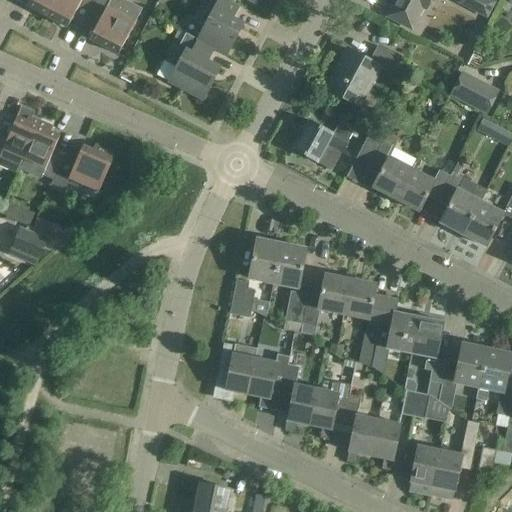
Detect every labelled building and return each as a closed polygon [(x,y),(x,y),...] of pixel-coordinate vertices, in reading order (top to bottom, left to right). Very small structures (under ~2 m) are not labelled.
[(47,17),(56,0),(28,0),(26,6),(47,17)] [(56,0),(47,17),(68,28),(74,17),(85,23),(96,0),(56,0)] [(111,0),(96,0),(85,23),(95,28),(90,40),(118,55),(135,23),(108,9),(112,0),(111,0)] [(213,49),(215,50),(228,57),(245,24),(234,19),(241,6),(228,0),(214,0),(201,26),(206,28),(200,41),(214,48),(213,49)] [(398,0),(389,18),(412,30),(423,9),(426,10),(431,0),(398,0)] [(496,3),(490,0),(457,0),(455,4),(487,20),(496,3)] [(208,62),(215,50),(213,49),(214,48),(200,41),(187,34),(171,65),(166,62),(158,76),(204,100),(221,69),(208,62)] [(349,51),(328,89),(361,107),(381,68),(395,76),(403,60),(378,47),(371,62),(349,51)] [(481,52),(475,49),(467,65),(473,68),(484,66),(481,52)] [(463,72),(450,96),(487,116),(500,91),(463,72)] [(0,131),(0,158),(22,168),(41,122),(33,118),(35,112),(22,107),(18,117),(10,136),(0,131)] [(477,131),(485,135),(491,123),(483,119),(477,131)] [(55,182),(65,159),(53,154),(61,136),(51,132),(53,127),(41,122),(22,168),(54,181),(55,182)] [(347,142),(334,134),(333,135),(309,122),(294,149),(318,163),(326,148),(340,156),(347,142)] [(371,166),(381,145),(367,138),(357,158),(371,166)] [(383,141),(381,145),(371,166),(371,167),(382,173),(374,189),(396,200),(412,169),(389,157),(395,147),(383,141)] [(65,159),(55,182),(54,181),(53,185),(66,191),(71,179),(100,192),(114,159),(110,157),(112,152),(96,145),(94,150),(84,146),(76,164),(65,159)] [(438,202),(451,177),(439,171),(434,180),(412,169),(396,200),(420,212),(428,197),(438,202)] [(463,234),(481,202),(487,190),(464,178),(463,180),(453,175),(452,177),(451,177),(438,202),(449,208),(441,223),(463,234)] [(503,213),(481,202),(463,234),(488,247),(503,216),(504,215),(505,214),(503,213)] [(33,228),(64,241),(73,234),(37,219),(33,228)] [(48,239),(20,227),(12,248),(39,259),(48,239)] [(250,278),(274,283),(282,244),(258,239),(250,278)] [(307,249),(282,244),(274,283),(299,288),(307,249)] [(351,281),(325,276),(321,298),(309,295),(303,324),(302,333),(315,336),(321,309),(344,314),(351,281)] [(238,281),(233,302),(253,305),(255,291),(249,289),(250,283),(238,281)] [(361,352),(359,362),(372,365),(373,358),(376,344),(386,297),(375,296),(377,286),(351,281),(344,314),(368,319),(361,352)] [(286,321),(303,324),(309,295),(296,293),(293,308),(289,307),(286,321)] [(396,299),(386,297),(376,344),(388,346),(387,348),(412,354),(420,317),(394,312),(396,299)] [(439,402),(443,384),(447,361),(436,359),(444,322),(420,317),(412,354),(427,356),(425,370),(432,371),(427,395),(430,396),(436,400),(439,402)] [(237,390),(249,393),(256,358),(235,353),(236,347),(225,344),(218,377),(229,379),(225,400),(234,402),(237,390)] [(447,361),(443,384),(439,402),(451,410),(457,382),(478,387),(486,350),(463,345),(459,364),(447,361)] [(490,389),(502,392),(498,414),(510,416),(511,408),(511,385),(505,384),(511,355),(486,350),(478,387),(476,399),(487,402),(490,389)] [(283,389),(288,366),(290,358),(277,355),(276,362),(256,358),(249,393),(262,395),(259,406),(268,408),(272,387),(283,389)] [(297,422),(310,425),(317,389),(296,385),(299,368),(288,366),(283,389),(295,391),(287,431),(295,433),(297,422)] [(344,394),(317,389),(310,425),(322,427),(320,437),(330,439),(334,418),(345,420),(350,397),(352,386),(346,385),(344,394)] [(401,415),(414,417),(419,393),(407,391),(401,415)] [(427,395),(419,393),(414,417),(425,420),(426,411),(434,412),(436,400),(430,396),(427,395)] [(372,455),(379,420),(368,417),(369,411),(359,409),(361,399),(350,397),(345,420),(356,422),(348,461),(358,463),(360,453),(372,455)] [(401,424),(379,420),(372,455),(384,458),(381,468),(392,470),(401,424)] [(511,420),(509,420),(503,452),(497,451),(494,465),(509,468),(511,455),(511,420)] [(474,454),(480,424),(467,421),(461,451),(474,454)] [(419,493),(431,495),(441,450),(419,446),(410,492),(419,494),(419,493)] [(491,475),(494,465),(497,451),(483,448),(478,472),(491,475)] [(463,455),(441,450),(431,495),(444,497),(444,498),(453,500),(463,455)] [(200,483),(195,508),(215,511),(225,511),(230,489),(200,483)] [(263,511),(266,497),(257,495),(253,511),(263,511)]
